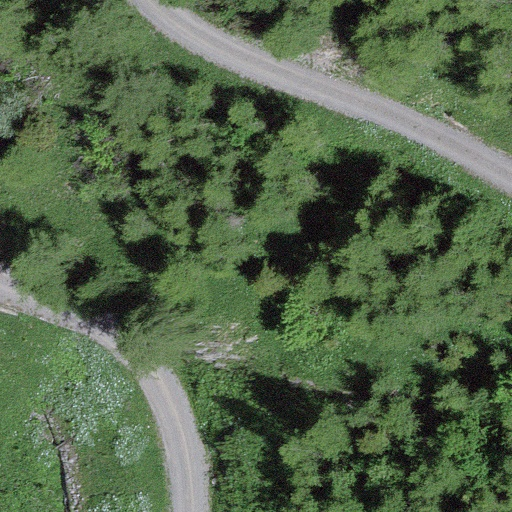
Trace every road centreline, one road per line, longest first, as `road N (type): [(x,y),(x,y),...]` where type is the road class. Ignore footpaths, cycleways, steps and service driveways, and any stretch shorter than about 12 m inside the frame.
road 1 (track): [(154,0),(261,66),(511,171)]
road 2 (track): [(190,511),(192,474),(173,399),(150,360),(66,311),(0,285)]
